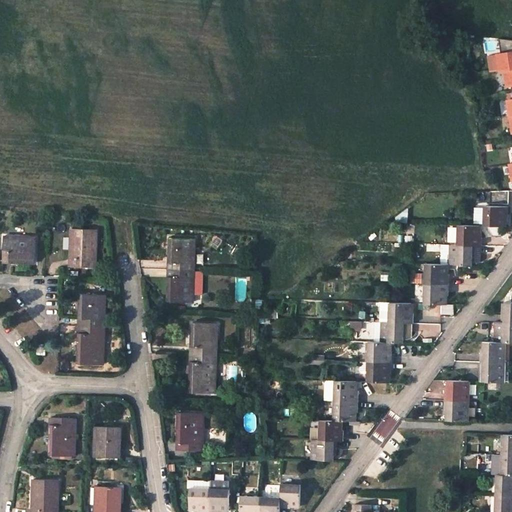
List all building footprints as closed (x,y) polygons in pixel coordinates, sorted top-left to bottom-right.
[(511,39),(498,38),(501,53),(498,54),(501,70),(505,69),(511,67),(511,39)] [(509,191),(485,191),(485,203),(509,204),(509,191)] [(509,206),(485,206),(484,225),(505,226),(506,217),(509,217),(509,206)] [(480,225),(458,225),(457,244),(475,245),(482,245),(482,235),(479,235),(480,225)] [(72,267),(94,267),(95,252),(93,252),(93,244),(97,245),(97,229),(73,228),(72,267)] [(13,241),(13,239),(4,239),(4,261),(36,262),(36,237),(20,237),(20,241),(13,241)] [(195,238),(170,237),(169,269),(192,270),(192,261),(190,261),(190,253),(194,253),(195,238)] [(447,264),(450,264),(451,244),(441,244),(440,264),(447,264)] [(457,244),(451,244),(450,264),(472,265),(472,255),(475,256),(475,245),(457,244)] [(425,283),(426,263),(416,263),(413,265),(413,280),(415,283),(425,283)] [(449,274),(447,274),(447,264),(440,264),(426,263),(425,283),(449,284),(449,274)] [(192,280),(192,270),(169,269),(168,302),(193,303),(193,294),(188,294),(189,288),(193,288),(193,286),(193,280),(192,280)] [(447,294),(448,294),(449,284),(425,283),(425,303),(446,303),(447,294)] [(106,294),(81,294),(80,326),(103,326),(103,319),(101,319),(102,311),(105,311),(106,294)] [(390,302),(380,301),(379,322),(389,322),(390,302)] [(413,312),(410,312),(411,302),(390,302),(389,322),(406,323),(413,323),(413,312)] [(511,322),(511,302),(506,302),(505,311),(504,311),(503,322),(511,322)] [(217,323),(192,322),(191,353),(214,354),(214,345),(212,345),(212,338),(217,338),(217,323)] [(406,333),(406,330),(406,323),(389,322),(379,322),(369,322),(369,341),(390,342),(400,342),(403,342),(403,340),(403,333),(406,333)] [(494,332),(496,332),(496,342),(504,342),(511,342),(511,322),(503,322),(494,322),(494,332)] [(413,323),(406,323),(406,330),(414,331),(415,323),(413,323)] [(102,343),(103,326),(80,326),(79,363),(103,365),(104,350),(100,350),(100,342),(102,343)] [(414,331),(406,330),(406,333),(403,333),(403,340),(409,340),(410,340),(412,338),(414,336),(414,331)] [(392,362),(392,352),(389,352),(390,342),(369,341),(368,341),(368,361),(392,362)] [(483,351),(480,351),(480,361),(504,362),(504,342),(496,342),(483,341),(483,351)] [(389,352),(392,352),(399,352),(400,342),(390,342),(389,352)] [(213,371),(214,354),(191,353),(190,392),(215,393),(215,378),(211,378),(211,371),(213,371)] [(389,371),(392,371),(392,362),(368,361),(367,381),(388,382),(389,371)] [(482,381),(503,382),(504,362),(480,361),(480,371),(482,371),(482,381)] [(326,400),(334,400),(335,380),(327,380),(326,400)] [(359,390),(356,390),(357,381),(335,380),(334,400),(358,401),(359,390)] [(447,390),(444,390),(444,400),(468,401),(469,381),(447,380),(447,390)] [(260,393),(253,394),(254,402),(261,401),(260,393)] [(355,410),(358,410),(358,401),(334,400),(334,420),(341,420),(355,420),(355,410)] [(446,420),(468,420),(468,401),(444,400),(444,410),(446,410),(446,420)] [(177,450),(200,451),(201,435),(198,435),(198,428),(203,428),(203,413),(178,412),(177,450)] [(74,456),(75,440),(71,440),(71,433),(74,433),(74,418),(51,417),(50,455),(74,456)] [(320,419),(320,428),(319,440),(337,440),(344,440),(344,430),(341,430),(341,420),(334,420),(320,419)] [(99,434),(98,441),(94,441),(94,457),(120,457),(121,427),(98,426),(97,434),(99,434)] [(501,454),(511,454),(511,434),(502,434),(501,454)] [(319,440),(312,439),(312,459),(334,460),(334,450),(337,450),(337,440),(319,440)] [(511,454),(501,454),(501,474),(511,474),(511,454)] [(511,474),(501,474),(496,474),(496,494),(511,494),(511,474)] [(31,511),(55,511),(56,502),(54,502),(54,495),(58,495),(59,479),(33,479),(32,509),(31,511)] [(210,480),(191,479),(191,488),(210,489),(210,480)] [(210,489),(230,489),(230,481),(210,480),(210,489)] [(300,506),(301,485),(282,484),(281,497),(280,508),(291,509),(291,506),(300,506)] [(119,511),(121,487),(98,486),(98,495),(100,495),(100,503),(95,502),(94,511),(119,511)] [(191,488),(190,488),(189,509),(198,510),(198,511),(208,511),(210,489),(191,488)] [(229,511),(230,489),(210,489),(208,511),(219,511),(229,511)] [(511,511),(511,494),(496,494),(495,511),(511,511)] [(241,496),(240,511),(259,511),(260,497),(241,496)] [(280,511),(280,508),(281,497),(260,497),(259,511),(280,511)]
